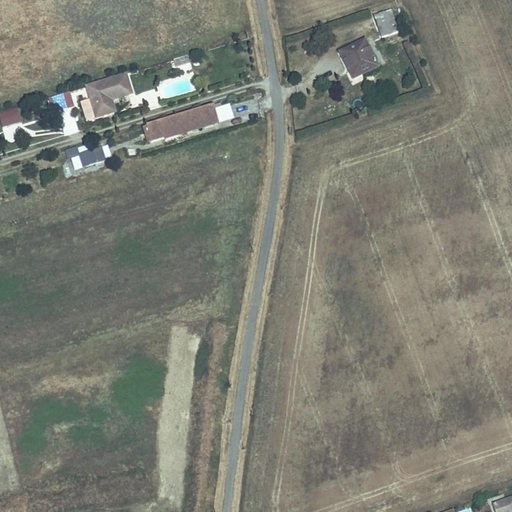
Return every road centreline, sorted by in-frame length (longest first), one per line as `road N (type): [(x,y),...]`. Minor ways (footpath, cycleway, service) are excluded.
road 1 (residential): [(226,511),(279,141),(259,0)]
road 2 (unknown): [(273,78),(0,156)]
